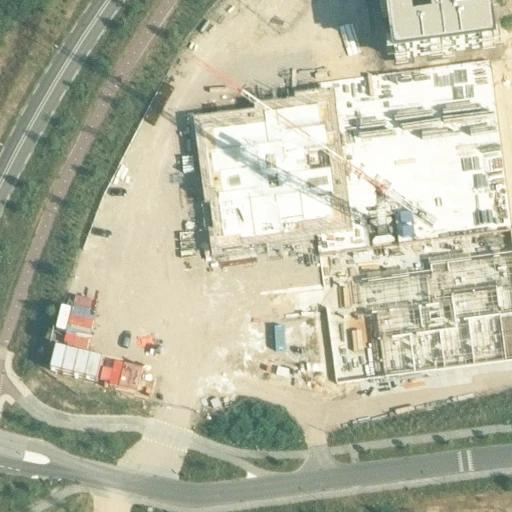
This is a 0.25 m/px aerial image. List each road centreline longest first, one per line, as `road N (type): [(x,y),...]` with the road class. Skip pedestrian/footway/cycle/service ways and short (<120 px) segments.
road 1 (residential): [(511,457),(218,496),(185,496),(67,466)]
road 2 (secondary): [(107,0),(34,114),(0,186)]
